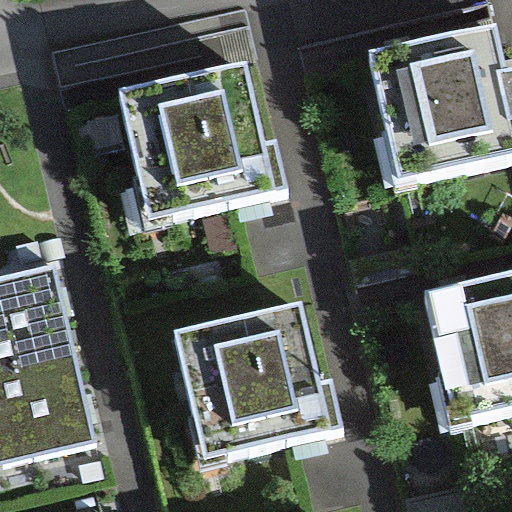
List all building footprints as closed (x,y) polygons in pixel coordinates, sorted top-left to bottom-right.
[(500,39),(376,69),(407,197),(511,171),(511,86),(511,87),(500,39)] [(244,71),(120,101),(152,232),(285,200),(274,152),(265,154),(244,71)] [(0,282),(0,374),(72,358),(52,271),(0,282)] [(511,282),(425,304),(456,432),(511,418),(511,282)] [(302,310),(177,340),(209,471),(343,439),(331,391),(322,394),(302,310)] [(0,374),(0,466),(92,445),(72,358),(0,374)]
